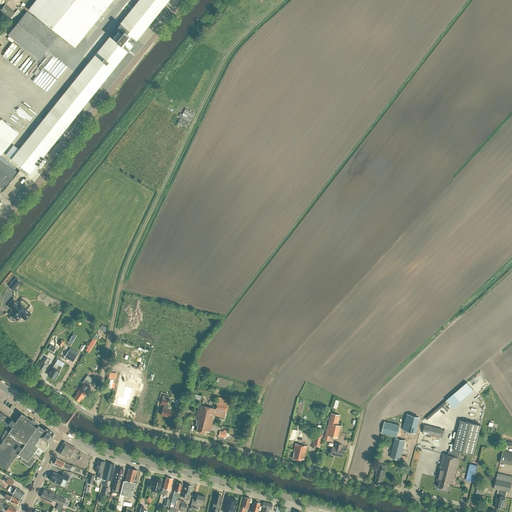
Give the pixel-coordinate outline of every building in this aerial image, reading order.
[(75,47),(112,0),(35,0),(28,9),(75,47)] [(68,127),(169,0),(138,0),(116,28),(114,27),(112,30),(114,31),(48,112),(68,127)] [(1,10),(11,18),(15,13),(5,5),(1,10)] [(8,35),(39,60),(59,36),(27,11),(8,35)] [(10,59),(18,48),(13,44),(4,55),(10,59)] [(189,122),(194,113),(185,108),(180,117),(189,122)] [(30,174),(68,127),(48,112),(11,159),(30,174)] [(190,124),(180,118),(177,123),(183,127),(184,126),(187,128),(190,124)] [(0,119),(0,154),(1,155),(18,133),(1,119),(0,119)] [(0,186),(4,190),(17,173),(0,158),(0,186)] [(16,277),(8,286),(13,290),(21,282),(16,277)] [(13,309),(9,314),(11,315),(10,317),(10,318),(11,319),(11,320),(12,320),(13,321),(14,321),(14,320),(16,319),(17,320),(21,316),(25,320),(31,314),(26,310),(27,308),(19,302),(18,303),(13,299),(8,306),(11,309),(11,308),(13,309)] [(93,337),(86,350),(90,352),(97,339),(93,337)] [(73,362),(76,356),(68,351),(65,357),(73,362)] [(41,361),(37,367),(39,369),(36,372),(40,374),(43,370),(44,371),(47,365),(45,364),(49,359),(45,357),(42,362),(41,361)] [(56,370),(59,364),(58,363),(57,364),(56,363),(48,375),(55,379),(59,372),(56,370)] [(117,373),(110,372),(108,378),(115,380),(117,373)] [(83,384),(80,388),(76,393),(77,394),(74,398),(79,402),(81,398),(82,399),(87,393),(83,390),(86,386),(88,387),(91,382),(85,378),(82,382),(83,384)] [(469,382),(455,393),(462,401),(476,389),(469,382)] [(117,396),(116,404),(125,406),(127,399),(129,399),(131,387),(124,385),(121,397),(117,396)] [(163,395),(161,404),(164,404),(163,408),(161,415),(170,417),(172,410),(167,409),(168,405),(167,405),(169,397),(163,395)] [(215,408),(199,405),(195,419),(197,420),(196,424),(198,425),(196,431),(205,433),(206,431),(209,432),(214,415),(224,418),(225,413),(226,413),(228,404),(227,403),(228,399),(218,396),(215,408)] [(48,442),(52,436),(54,434),(47,429),(45,430),(39,426),(37,428),(29,422),(30,420),(22,414),(16,422),(16,423),(12,420),(1,412),(0,412),(0,422),(7,427),(1,439),(3,440),(0,444),(0,465),(7,470),(18,454),(20,451),(23,454),(26,450),(32,455),(33,452),(39,457),(44,450),(45,450),(46,448),(46,447),(48,444),(48,442)] [(340,415),(330,412),(325,435),(324,434),(323,440),(328,441),(330,436),(337,437),(340,437),(343,426),(337,425),(340,415)] [(416,433),(420,417),(407,414),(403,429),(416,433)] [(440,481),(438,488),(448,490),(450,483),(452,483),(453,478),(454,478),(459,458),(460,451),(474,454),(481,425),(460,420),(453,449),(451,456),(443,454),(441,463),(441,464),(438,465),(441,470),(439,471),(437,481),(440,481)] [(400,425),(385,421),(381,433),(397,437),(400,425)] [(422,433),(441,437),(443,429),(424,424),(422,433)] [(290,439),(296,440),(299,430),(292,429),(290,439)] [(320,447),(322,434),(315,432),(312,446),(320,447)] [(405,440),(395,438),(390,457),(400,460),(405,440)] [(70,457),(76,448),(64,442),(58,452),(68,458),(69,457),(70,457)] [(294,453),(292,458),(300,460),(301,459),(304,459),(307,446),(295,443),(293,452),(294,453)] [(343,449),(341,449),(342,444),(336,443),(335,447),(332,447),(330,454),(342,457),(343,449)] [(31,456),(32,455),(26,450),(23,454),(20,451),(18,454),(22,457),(20,461),(29,467),(35,459),(31,456)] [(511,452),(503,450),(500,462),(511,464),(511,452)] [(72,466),(57,458),(54,464),(61,468),(62,466),(66,468),(70,470),(72,466)] [(103,467),(104,462),(98,460),(97,464),(96,464),(94,471),(98,472),(97,476),(96,480),(97,481),(99,482),(101,481),(101,478),(102,478),(103,473),(102,472),(104,467),(103,467)] [(113,469),(113,468),(114,464),(107,462),(103,478),(110,480),(113,469)] [(386,470),(385,470),(386,465),(382,464),(381,469),(378,468),(376,474),(377,475),(376,480),(382,481),(383,476),(384,476),(386,470)] [(468,470),(476,472),(477,465),(470,464),(468,470)] [(118,490),(120,485),(123,469),(117,468),(112,489),(118,490)] [(122,485),(121,491),(120,494),(117,504),(122,506),(125,495),(132,497),(135,482),(133,482),(134,479),(136,480),(137,475),(135,475),(137,470),(129,468),(126,480),(123,481),(122,485)] [(50,477),(49,478),(50,479),(50,480),(60,485),(63,477),(68,479),(69,476),(63,473),(61,476),(53,472),(51,476),(50,477)] [(511,482),(511,481),(511,476),(497,474),(496,479),(494,488),(498,489),(495,501),(496,502),(495,507),(502,509),(505,498),(507,491),(509,492),(511,482)] [(5,476),(3,480),(11,485),(14,481),(5,476)] [(163,488),(158,504),(161,505),(162,498),(165,499),(166,495),(168,489),(169,490),(172,479),(172,478),(166,477),(164,488),(163,488)] [(158,492),(161,480),(154,478),(153,482),(148,480),(146,486),(152,487),(151,490),(158,492)] [(174,490),(171,503),(175,504),(176,499),(177,499),(179,492),(180,492),(182,484),(176,482),(174,490)] [(191,486),(185,484),(182,496),(184,497),(184,499),(187,500),(188,499),(191,490),(190,490),(191,486)] [(20,498),(24,493),(21,491),(21,490),(19,489),(19,490),(14,487),(11,492),(20,498)] [(65,506),(67,500),(56,495),(56,496),(54,495),(55,494),(44,490),(41,497),(51,502),(52,500),(65,506)] [(216,511),(221,494),(216,493),(215,495),(214,500),(214,501),(214,503),(213,503),(210,511),(216,511)] [(20,499),(12,495),(11,496),(6,494),(4,497),(10,500),(9,501),(12,503),(13,503),(17,505),(17,504),(18,504),(19,502),(18,502),(20,499)] [(193,496),(190,508),(195,509),(197,501),(203,503),(205,496),(197,494),(196,497),(193,496)] [(225,502),(223,511),(224,511),(234,511),(236,505),(235,505),(236,499),(227,497),(226,502),(225,502)] [(249,502),(250,498),(244,497),(243,501),(243,500),(241,507),(239,511),(245,511),(246,509),(244,509),(245,507),(248,508),(250,502),(249,502)] [(7,511),(14,511),(15,511),(16,509),(9,505),(0,500),(0,509),(1,510),(3,507),(7,509),(6,511),(7,511)] [(258,510),(260,503),(254,502),(251,511),(257,511),(257,510),(258,510)] [(268,511),(269,509),(271,509),(272,504),(263,502),(262,507),(263,507),(261,511),(268,511)]
